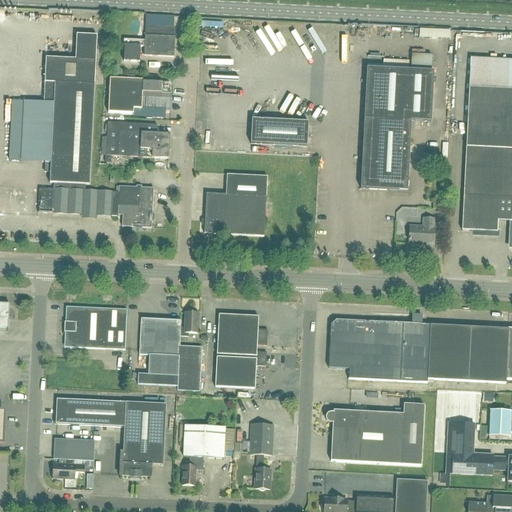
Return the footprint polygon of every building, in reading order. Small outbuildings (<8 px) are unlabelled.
[(123,41),(123,47),(124,47),(123,63),(139,64),(140,48),(144,48),(144,57),(174,58),(175,38),(173,38),(173,28),(145,27),(145,42),(123,41)] [(419,31),(419,39),(449,41),(449,32),(419,31)] [(53,191),(39,190),(38,214),(118,218),(118,216),(117,216),(118,194),(85,192),(85,186),(89,186),(97,37),(76,36),(75,60),(46,59),(43,104),(53,105),(50,165),(45,164),(44,173),(50,173),(49,185),(53,185),(53,191)] [(411,72),(407,72),(407,68),(383,67),(383,66),(367,65),(360,190),(407,192),(411,122),(431,123),(433,73),(430,73),(431,57),(411,56),(411,72)] [(470,59),(463,197),(462,231),(471,231),(471,238),(499,239),(499,232),(497,232),(497,221),(509,222),(508,248),(511,248),(511,91),(490,90),(492,60),(470,59)] [(134,110),(171,112),(173,88),(143,87),(143,82),(110,80),(108,114),(133,115),(134,110)] [(253,121),(252,145),(308,148),(309,124),(253,121)] [(9,161),(20,161),(22,124),(11,123),(9,161)] [(107,124),(107,138),(101,138),(100,157),(106,157),(105,163),(111,163),(111,157),(168,160),(170,136),(157,135),(157,126),(107,124)] [(216,195),(206,195),(204,235),(214,236),(264,238),(266,198),(267,178),(226,176),(225,196),(216,196),(216,195)] [(119,188),(118,194),(117,216),(118,216),(122,217),(122,228),(151,229),(153,189),(152,189),(119,188)] [(408,246),(434,247),(435,229),(434,229),(434,220),(423,220),(423,228),(409,228),(408,246)] [(0,330),(8,331),(8,318),(6,318),(6,312),(3,307),(0,307),(0,330)] [(66,308),(64,349),(125,352),(127,311),(66,308)] [(181,329),(180,338),(188,338),(188,335),(197,335),(198,315),(185,314),(184,329),(181,329)] [(227,356),(229,317),(219,316),(217,356),(227,356)] [(258,318),(229,317),(227,356),(256,358),(256,353),(257,353),(257,347),(267,348),(268,332),(258,331),(258,318)] [(427,384),(428,381),(430,327),(339,322),(335,322),(330,326),(330,330),(328,369),(349,370),(348,380),(427,384)] [(202,349),(180,348),(180,338),(181,329),(181,328),(140,326),(139,356),(149,357),(148,376),(138,375),(137,386),(177,388),(177,392),(199,393),(202,349)] [(511,381),(511,371),(506,371),(508,330),(508,331),(430,327),(428,381),(506,385),(506,381),(511,381)] [(256,353),(256,358),(256,360),(216,359),(215,388),(255,390),(256,367),(266,368),(266,354),(257,353),(256,353)] [(116,403),(107,403),(58,401),(57,425),(114,428),(116,403)] [(124,428),(123,454),(121,454),(120,477),(130,478),(130,479),(140,480),(140,478),(150,479),(151,466),(163,467),(166,406),(116,403),(114,428),(124,428)] [(330,463),(401,466),(421,467),(424,407),(403,406),(403,416),(333,412),(333,414),(331,414),(328,415),(326,417),(325,419),(326,422),(328,424),(330,424),(332,425),(330,463)] [(511,433),(511,413),(511,414),(511,412),(490,411),(489,438),(509,439),(510,434),(511,433)] [(440,475),(439,484),(448,485),(449,475),(491,477),(491,471),(508,472),(507,483),(511,483),(511,458),(508,458),(508,460),(492,459),(492,457),(472,456),(474,426),(448,425),(445,475),(440,475)] [(251,426),(250,456),(256,456),(256,470),(255,470),(254,490),(259,491),(260,491),(261,492),(262,492),(264,492),(265,491),(270,491),(271,471),(263,471),(264,457),(272,457),(273,427),(251,426)] [(189,468),(183,467),(182,487),(195,488),(195,471),(203,471),(203,459),(223,460),(225,429),(185,427),(183,458),(189,458),(189,468)] [(64,461),(74,462),(94,463),(95,442),(54,440),(53,461),(64,461)] [(74,466),(74,462),(64,461),(64,466),(53,465),(52,480),(74,481),(75,474),(84,474),(84,467),(74,466)] [(396,481),(394,511),(425,511),(427,483),(396,481)] [(363,496),(357,502),(357,503),(347,502),(347,501),(340,501),(340,502),(334,502),(334,501),(324,500),(324,504),(322,505),(321,507),(321,509),(322,511),(323,511),(392,511),(393,498),(363,496)] [(487,501),(487,505),(468,504),(467,511),(511,511),(511,498),(493,497),(492,501),(487,501)]
